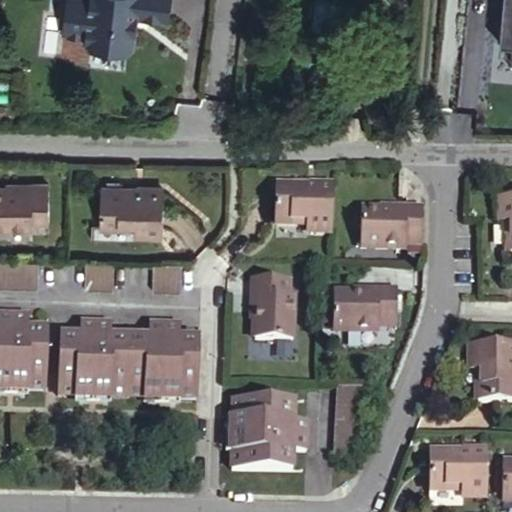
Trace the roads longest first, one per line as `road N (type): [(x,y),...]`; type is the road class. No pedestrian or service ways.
road 1 (residential): [(435,153),(0,148)]
road 2 (residential): [(0,301),(214,306)]
road 3 (residential): [(355,511),(373,486),(436,319)]
road 4 (residential): [(0,504),(206,511)]
road 5 (residential): [(212,511),(214,306)]
road 6 (residential): [(436,319),(442,193),(435,153)]
